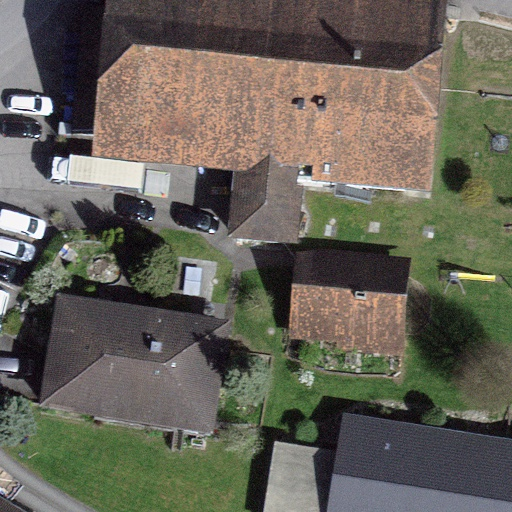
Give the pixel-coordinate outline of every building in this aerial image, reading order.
[(343,15),(195,0),(122,0),(109,135),(244,149),(235,237),(287,243),(293,183),(407,194),(423,23),(343,15)] [(301,267),(295,330),(406,341),(413,278),(301,267)] [(237,327),(52,305),(39,416),(223,438),(237,327)] [(511,511),(511,464),(349,445),(340,511),(511,511)] [(21,511),(0,500),(0,511),(21,511)]
